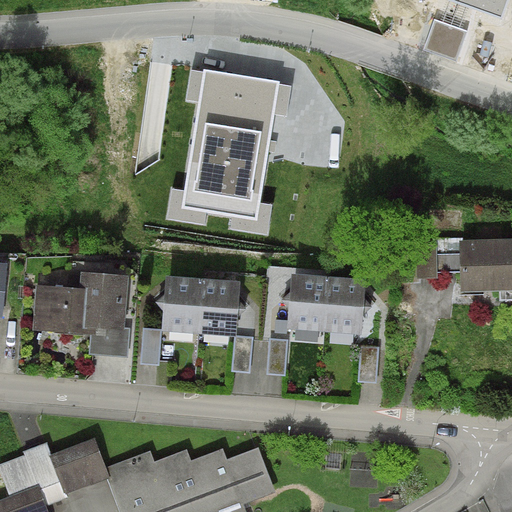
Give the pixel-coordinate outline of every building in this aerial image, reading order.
[(509,0),(459,0),(458,2),(503,18),(509,0)] [(467,29),(434,18),(423,49),(456,61),(467,29)] [(280,81),(203,68),(180,208),(257,220),(280,81)] [(437,244),(417,244),(418,278),(437,278),(437,273),(437,254),(458,253),(458,240),(463,240),(463,237),(437,238),(437,244)] [(458,240),(458,253),(459,272),(459,291),(511,289),(511,238),(463,240),(458,240)] [(459,272),(458,253),(437,254),(437,273),(459,272)] [(80,288),(36,285),(32,330),(90,334),(96,334),(97,328),(125,330),(125,327),(129,276),(81,272),(80,288)] [(366,279),(291,273),(290,291),(280,299),(288,310),(287,328),(361,334),(363,314),(373,307),(364,296),(366,279)] [(240,281),(166,276),(164,294),(156,302),(163,310),(162,329),(237,334),(238,316),(247,309),(239,300),(240,281)] [(96,334),(90,334),(88,355),(128,357),(130,328),(125,327),(125,330),(97,328),(96,334)] [(161,330),(143,329),(140,364),(158,365),(161,330)] [(254,338),(236,336),(233,372),(250,373),(254,338)] [(287,340),(270,338),(267,374),(284,375),(287,340)] [(379,346),(361,344),(359,380),(376,381),(379,346)] [(106,467),(95,437),(52,454),(47,442),(23,451),(25,455),(0,464),(0,471),(9,496),(0,499),(0,511),(49,511),(47,506),(68,498),(67,494),(107,479),(110,478),(106,467)] [(274,491),(257,448),(227,459),(223,448),(191,461),(187,450),(155,462),(150,450),(106,467),(110,478),(107,479),(119,511),(244,511),(241,503),(274,491)]
